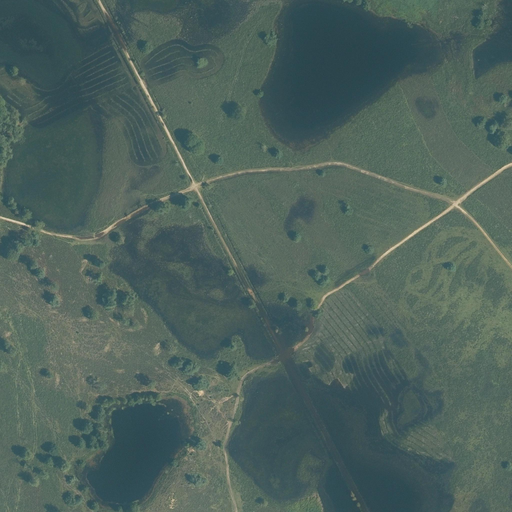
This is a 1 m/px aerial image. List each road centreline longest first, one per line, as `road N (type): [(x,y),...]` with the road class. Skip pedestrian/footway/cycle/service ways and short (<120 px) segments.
road 1 (track): [(98,0),(194,185)]
road 2 (track): [(194,185),(284,355)]
road 3 (track): [(284,355),(365,511)]
